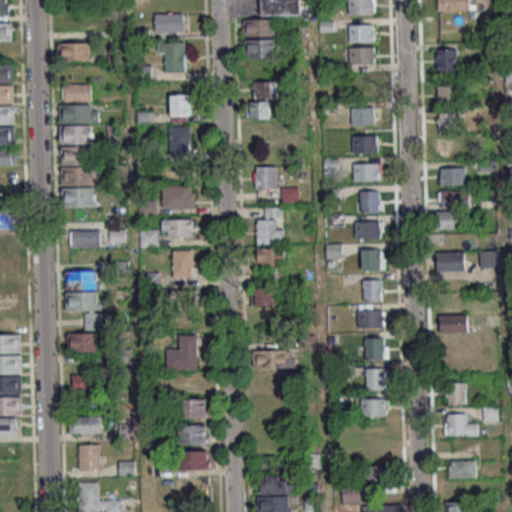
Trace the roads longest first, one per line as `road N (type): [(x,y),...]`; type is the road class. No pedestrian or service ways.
road 1 (residential): [(402,0),(419,511)]
road 2 (residential): [(32,0),(48,511)]
road 3 (residential): [(233,511),(217,0)]
